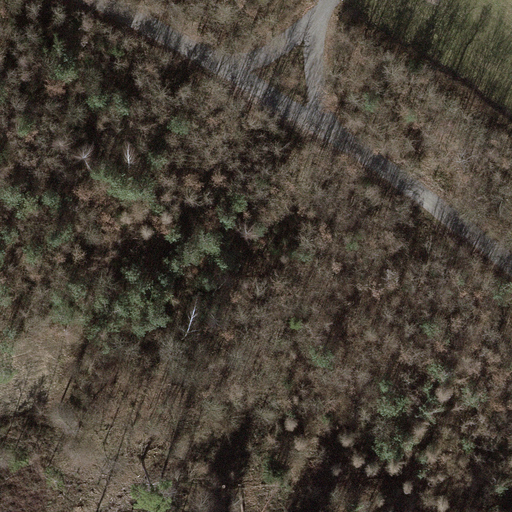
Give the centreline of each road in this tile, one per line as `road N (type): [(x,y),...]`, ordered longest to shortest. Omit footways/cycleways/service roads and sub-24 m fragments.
road 1 (track): [(511,264),(335,136),(224,68),(83,0)]
road 2 (track): [(335,136),(318,81),(318,45),(322,17),(337,0)]
